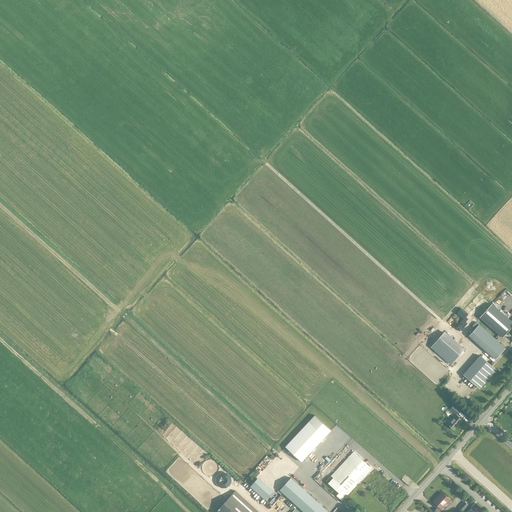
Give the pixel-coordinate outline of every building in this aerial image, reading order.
[(480,318),(502,337),(511,326),(511,321),(492,304),(480,318)] [(474,330),(480,323),(477,321),(471,327),(474,330)] [(479,324),(469,336),(495,359),(505,348),(479,324)] [(444,332),(432,347),(451,364),(464,349),(444,332)] [(480,355),(463,374),(480,389),(496,370),(480,355)] [(450,409),(457,414),(460,411),(453,405),(450,409)] [(302,461),(331,430),(315,415),(286,447),(302,461)] [(456,415),(447,424),(454,430),(462,420),(456,415)] [(192,461),(203,449),(183,431),(172,443),(192,461)] [(349,457),(327,481),(339,493),(337,496),(342,501),(367,474),(372,469),(354,452),(349,457)] [(258,477),(250,486),(265,500),(273,490),(258,477)] [(291,478),(280,490),(303,511),(328,511),(327,511),(291,478)] [(258,511),(235,491),(216,511),(258,511)] [(439,507),(448,498),(442,492),(433,502),(439,507)] [(363,494),(354,504),(360,510),(367,503),(365,502),(367,499),(363,494)] [(465,502),(459,508),(463,511),(468,505),(465,502)]
